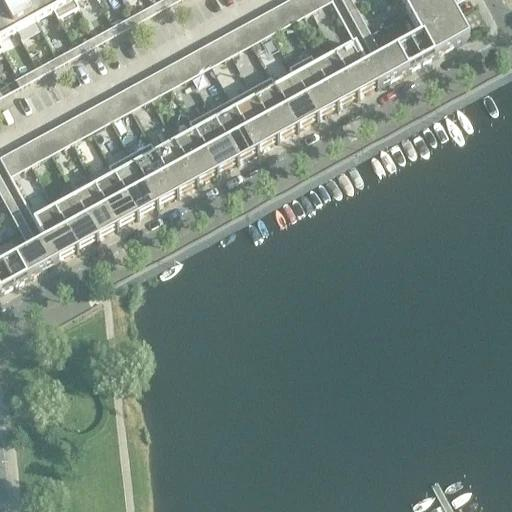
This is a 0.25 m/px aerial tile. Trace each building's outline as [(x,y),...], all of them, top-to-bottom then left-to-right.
[(34,25),(19,0),(0,0),(0,8),(15,36),(34,25)] [(53,15),(44,0),(19,0),(34,25),(53,15)] [(76,13),(72,5),(69,0),(44,0),(53,15),(58,24),(76,13)] [(310,17),(300,0),(296,0),(292,2),(303,22),(310,17)] [(318,13),(310,0),(300,0),(310,17),(318,13)] [(437,0),(397,0),(406,17),(437,0)] [(457,21),(445,0),(437,0),(406,17),(419,40),(408,46),(409,47),(457,21)] [(161,5),(149,11),(154,19),(165,12),(161,5)] [(0,43),(15,36),(0,8),(0,43)] [(154,19),(149,11),(138,17),(142,25),(154,19)] [(278,35),(267,16),(260,20),(270,39),(278,35)] [(270,39),(260,20),(252,24),(262,44),(270,39)] [(468,42),(457,21),(409,47),(420,68),(468,42)] [(123,25),(111,32),(115,40),(127,33),(123,25)] [(361,25),(353,29),(360,42),(368,38),(361,25)] [(115,40),(111,32),(99,38),(104,46),(115,40)] [(238,57),(227,38),(220,42),(230,61),(238,57)] [(375,51),(368,38),(360,42),(368,55),(375,51)] [(230,61),(220,42),(212,46),(222,65),(230,61)] [(85,46),(73,53),(77,60),(89,54),(85,46)] [(420,68),(409,47),(408,46),(366,69),(377,89),(378,91),(420,68)] [(354,48),(333,60),(356,100),(377,89),(366,69),(354,48)] [(77,60),(73,53),(61,59),(66,67),(77,60)] [(198,79),(187,60),(180,64),(190,83),(198,79)] [(356,100),(333,60),(313,70),(336,111),(356,100)] [(288,73),(293,81),(316,122),(336,111),(313,70),(308,62),(288,73)] [(190,83),(180,64),(172,68),(182,87),(190,83)] [(47,67),(35,73),(40,81),(51,75),(47,67)] [(40,81),(35,73),(24,80),(28,88),(40,81)] [(316,122),(293,81),(273,92),(296,133),(316,122)] [(158,101),(147,82),(139,86),(150,105),(158,101)] [(268,84),(248,95),(276,144),(296,133),(273,92),(268,84)] [(150,105),(139,86),(132,90),(142,109),(150,105)] [(9,88),(0,92),(0,98),(2,102),(13,95),(9,88)] [(276,144),(248,95),(228,106),(256,155),(276,144)] [(118,123),(107,104),(99,108),(110,127),(118,123)] [(256,155),(228,106),(208,116),(236,166),(256,155)] [(110,127),(99,108),(92,112),(102,131),(110,127)] [(236,166),(208,116),(188,127),(193,136),(215,177),(236,166)] [(78,145),(67,125),(59,130),(70,149),(78,145)] [(70,149),(59,130),(52,134),(62,153),(70,149)] [(215,177),(193,136),(173,147),(195,188),(215,177)] [(38,167),(27,147),(19,151),(30,171),(38,167)] [(195,188),(173,147),(153,158),(175,199),(195,188)] [(148,149),(128,160),(155,210),(175,199),(153,158),(148,149)] [(30,171),(19,151),(12,156),(22,175),(30,171)] [(155,210),(128,160),(108,171),(113,180),(135,221),(155,210)] [(135,221),(113,180),(93,191),(115,232),(135,221)] [(11,204),(4,191),(0,192),(0,201),(3,208),(11,204)] [(115,232),(93,191),(73,202),(95,243),(115,232)] [(95,243),(73,202),(53,213),(75,254),(95,243)] [(75,254),(53,213),(32,224),(43,246),(54,265),(75,254)] [(26,231),(19,218),(11,222),(18,235),(26,231)] [(33,244),(26,231),(18,235),(25,248),(33,244)] [(55,268),(54,265),(43,246),(1,269),(2,270),(13,291),(55,268)] [(0,297),(13,291),(2,270),(0,270),(0,297)]
